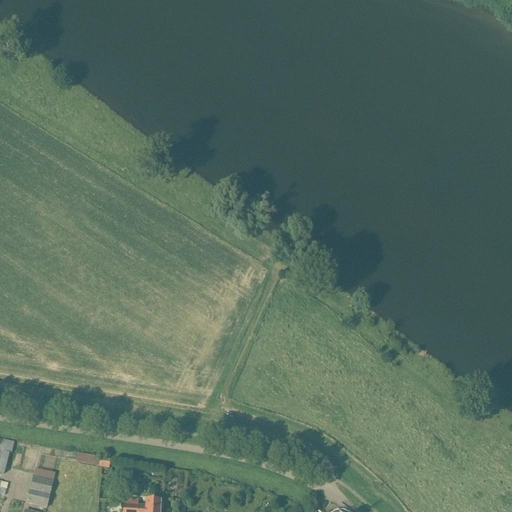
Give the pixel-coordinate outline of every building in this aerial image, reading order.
[(14,444),(2,442),(0,451),(1,452),(0,454),(0,473),(4,475),(9,454),(12,455),(14,444)] [(99,466),(100,458),(78,454),(77,462),(99,466)] [(101,458),(100,466),(108,468),(109,459),(101,458)] [(55,475),(35,470),(27,504),(47,509),(55,475)] [(138,500),(124,499),(123,511),(160,511),(161,501),(146,500),(146,506),(138,506),(138,500)]
